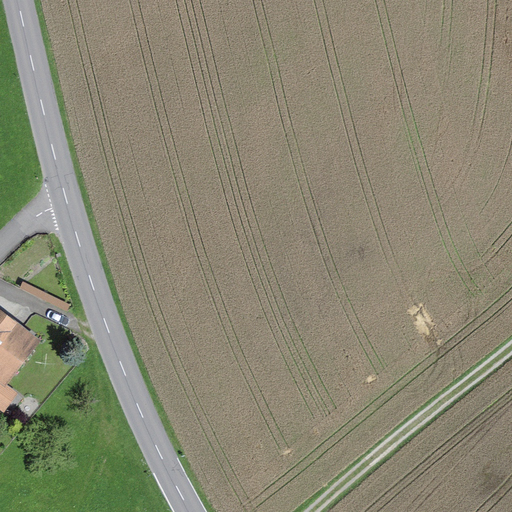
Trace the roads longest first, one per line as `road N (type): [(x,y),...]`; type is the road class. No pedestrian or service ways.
road 1 (secondary): [(193,511),(96,311),(62,198)]
road 2 (track): [(511,355),(328,511)]
road 3 (secondary): [(62,198),(17,0)]
